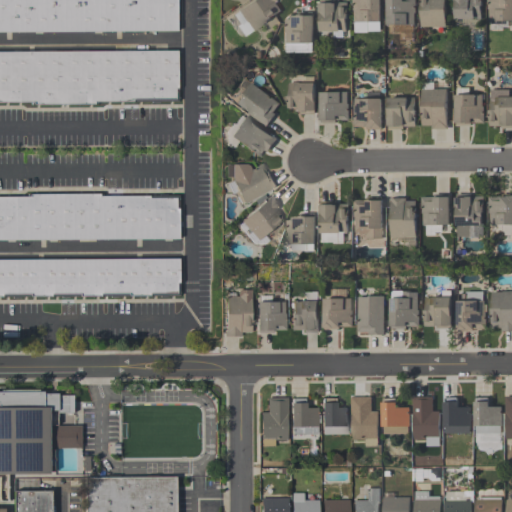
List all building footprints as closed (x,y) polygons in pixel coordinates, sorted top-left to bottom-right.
[(176,0),(176,31),(0,31),(0,0),(176,0)] [(282,12),(252,32),(251,31),(244,36),(237,26),(244,21),(237,12),(254,0),(277,0),(278,1),(275,3),(282,12)] [(319,0),(336,0),(336,2),(347,2),(347,17),(346,17),(346,31),(342,31),(342,30),(339,30),(320,30),(320,12),(319,12),(319,0)] [(380,30),(368,30),(368,21),(354,21),(354,10),(352,10),(352,0),(381,0),(381,21),(380,21),(380,30)] [(387,24),(387,0),(415,0),(415,13),(414,13),(414,24),(387,24)] [(446,0),(446,26),(421,26),(421,0),(446,0)] [(483,0),(483,4),(481,4),(481,17),(475,17),(475,18),(455,18),(455,0),(483,0)] [(511,0),(511,20),(497,20),(497,21),(489,21),(489,8),(488,8),(488,2),(487,2),(487,0),(511,0)] [(286,42),(286,32),(284,32),(284,19),(289,19),(289,15),(296,15),(296,12),(313,12),(313,42),(286,42)] [(0,51),(177,51),(178,101),(96,102),(96,104),(30,105),(30,102),(0,102),(0,51)] [(314,82),(314,100),(316,100),(316,110),(314,110),(314,114),(299,114),(299,111),(295,111),(295,108),(287,108),(287,95),(288,95),(288,83),(291,83),(291,82),(314,82)] [(266,127),(262,124),(263,123),(235,103),(245,91),(251,83),(279,103),(273,112),(276,114),(266,127)] [(456,125),(456,122),(455,122),(455,94),(457,94),(457,87),(469,87),(469,94),(482,94),(482,106),(484,106),(484,122),(471,122),(471,125),(456,125)] [(422,125),(422,89),(433,89),(433,88),(447,88),(447,124),(448,124),(448,128),(432,128),(432,125),(422,125)] [(489,126),(489,109),(490,109),(490,97),(491,97),(491,89),(509,89),(509,96),(511,96),(511,128),(501,128),(501,126),(489,126)] [(347,91),(347,103),(349,103),(349,120),(335,120),(335,122),(321,122),(321,119),(320,119),(320,91),(347,91)] [(388,128),(388,125),(387,125),(387,115),(388,115),(388,96),(415,96),(415,109),(416,109),(416,126),(403,126),(403,128),(388,128)] [(353,126),(353,117),(353,105),(354,105),(354,98),(361,98),(361,97),(382,97),(382,126),(381,126),(381,129),(366,129),(366,126),(353,126)] [(231,135),(237,127),(237,126),(245,115),(274,137),(274,136),(277,139),(267,152),(265,150),(259,157),(231,135)] [(246,164),(247,165),(248,165),(251,169),(262,163),(267,173),(270,171),(277,185),(273,188),(273,187),(243,203),(242,201),(239,203),(233,192),(231,193),(226,183),(233,180),(231,176),(226,176),(226,164),(232,164),(246,164)] [(484,196),(484,211),(483,211),(483,223),(484,223),(484,236),(482,236),(479,237),(474,237),(472,236),(470,236),(457,236),(457,225),(457,207),(456,207),(456,193),(473,193),(473,196),(484,196)] [(489,196),(500,196),(500,193),(511,193),(511,234),(506,234),(505,233),(504,232),(503,231),(502,230),(491,230),(491,225),(490,225),(490,213),(489,213),(489,206),(489,196)] [(0,197),(27,197),(27,194),(102,194),(102,196),(178,195),(178,239),(0,239),(0,197)] [(239,220),(267,198),(266,198),(270,194),(280,207),(277,209),(284,218),(256,239),(249,231),(249,232),(239,220)] [(442,232),(435,232),(435,234),(426,234),(426,224),(423,224),(423,213),(422,213),(422,206),(421,206),(421,196),(433,196),(433,194),(450,194),(450,223),(442,223),(442,232)] [(355,234),(355,216),(354,216),(354,210),(353,210),(353,200),(366,200),(366,197),(382,197),(383,238),(367,238),(367,234),(355,234)] [(416,236),(405,236),(405,237),(391,237),(391,202),(389,202),(389,198),(406,198),(406,200),(416,200),(416,236)] [(349,203),(349,219),(348,219),(348,233),(344,233),(344,231),(341,231),(341,232),(321,232),(321,214),(320,214),(320,204),(321,204),(321,201),(337,201),(337,203),(349,203)] [(289,243),(289,232),(287,232),(287,220),(292,220),(292,216),(299,216),(299,213),(316,213),(316,243),(315,243),(315,250),(308,250),(308,243),(289,243)] [(179,295),(167,295),(167,297),(159,297),(159,295),(118,296),(118,297),(110,297),(110,296),(68,296),(68,298),(61,298),(61,296),(19,296),(19,298),(11,298),(11,296),(0,296),(0,259),(179,259),(179,295)] [(251,290),(251,332),(240,332),(240,336),(224,336),(224,331),(225,331),(225,296),(238,296),(238,290),(251,290)] [(391,325),(391,290),(402,290),(402,291),(410,291),(410,292),(417,292),(417,311),(419,311),(419,326),(406,326),(406,329),(391,329),(391,325)] [(483,291),(483,300),(484,300),(484,312),(486,312),(486,317),(486,328),(473,328),(473,331),(458,331),(458,329),(457,329),(457,300),(458,300),(458,294),(465,294),(465,292),(483,291)] [(511,291),(511,331),(502,331),(501,328),(492,329),(491,292),(502,291),(511,291)] [(290,330),(290,313),(292,313),(292,300),(304,300),(304,292),(311,292),(317,292),(317,300),(318,300),(318,318),(319,318),(319,328),(318,328),(318,332),(303,332),(303,330),(290,330)] [(357,332),(357,321),(358,321),(357,297),(368,297),(368,296),(383,296),(384,334),(368,335),(368,331),(357,332)] [(452,328),(436,328),(436,326),(424,326),(424,310),(425,310),(425,297),(429,297),(429,298),(432,298),(432,297),(451,297),(451,315),(452,315),(452,328)] [(351,298),(351,310),(352,310),(352,316),(353,316),(353,326),(339,326),(339,329),(324,329),(324,327),(323,327),(323,322),(324,322),(323,298),(351,298)] [(258,332),(258,329),(257,329),(257,301),(283,301),(283,319),(285,319),(285,330),(272,330),(272,332),(258,332)] [(0,391),(42,391),(42,393),(57,393),(57,395),(69,395),(69,413),(56,413),(56,426),(80,425),(80,448),(53,448),(53,472),(48,472),(48,473),(6,474),(6,501),(0,501),(0,391)] [(440,411),(440,446),(426,446),(426,439),(414,439),(414,414),(413,414),(413,396),(433,396),(433,411),(440,411)] [(260,412),(266,412),(266,397),(286,397),(286,415),(286,439),(273,439),(273,445),(260,445),(260,412)] [(352,439),(352,414),(351,414),(351,397),(372,397),(372,411),(378,411),(378,446),(365,446),(365,439),(352,439)] [(469,433),(445,433),(445,425),(444,425),(444,401),(445,401),(445,398),(457,397),(457,401),(458,401),(459,407),(470,407),(470,426),(469,426),(469,433)] [(501,433),(476,433),(476,425),(475,425),(474,401),(476,401),(476,397),(489,397),(489,401),(490,401),(490,406),(502,406),(502,426),(501,426),(501,433)] [(316,433),(291,433),(291,426),(290,426),(290,402),(291,402),(291,398),(303,398),(303,402),(305,402),(305,407),(317,407),(317,427),(316,427),(316,433)] [(347,434),(322,434),(322,426),(321,426),(321,402),(322,402),(322,398),(334,398),(334,402),(335,402),(335,407),(347,407),(347,426),(347,434)] [(408,434),(384,434),(384,426),(382,426),(382,402),(383,402),(383,398),(396,398),(396,402),(397,402),(397,407),(409,407),(409,426),(408,426),(408,434)] [(85,511),(85,477),(175,477),(175,511),(85,511)] [(353,511),(353,500),(366,500),(366,488),(380,488),(380,501),(379,501),(379,511),(353,511)] [(51,511),(13,511),(13,491),(51,491),(51,511)] [(414,511),(414,499),(415,499),(415,491),(428,491),(428,496),(439,496),(439,500),(441,500),(441,511),(414,511)] [(472,511),(445,511),(445,500),(445,491),(473,491),(473,502),(472,502),(472,511)] [(291,511),(291,493),(302,493),(302,494),(317,494),(317,500),(317,511),(291,511)] [(383,511),(383,497),(410,497),(410,511),(383,511)] [(502,511),(475,511),(475,500),(476,500),(476,497),(501,497),(501,500),(502,500),(502,511)] [(260,511),(260,498),(287,498),(287,511),(260,511)] [(322,511),(322,499),(348,499),(348,511),(322,511)]
